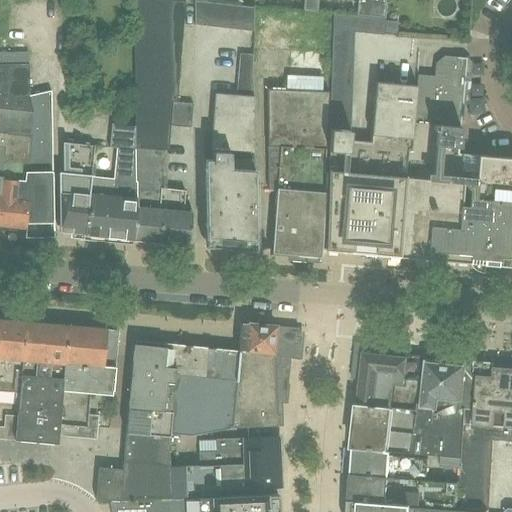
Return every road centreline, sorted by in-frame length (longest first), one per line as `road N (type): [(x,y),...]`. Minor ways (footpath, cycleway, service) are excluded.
road 1 (residential): [(339,301),(0,268)]
road 2 (residential): [(511,317),(339,301)]
